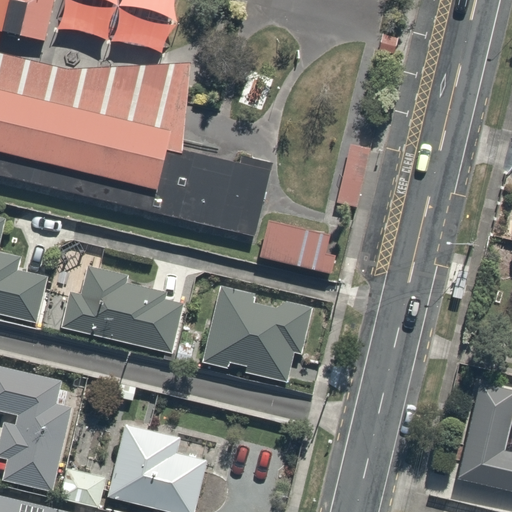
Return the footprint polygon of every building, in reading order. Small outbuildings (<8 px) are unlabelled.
[(0,0),(0,31),(45,41),(54,0),(0,0)] [(0,175),(255,236),(273,163),(242,156),(241,163),(183,150),(191,63),(68,68),(0,53),(0,175)] [(373,146),(349,141),(338,200),(362,205),(373,146)] [(0,311),(38,321),(48,278),(21,272),(24,259),(0,252),(0,251),(8,221),(0,218),(0,311)] [(331,235),(268,220),(260,256),(332,273),(336,255),(327,253),(331,235)] [(70,291),(61,329),(175,356),(186,306),(168,302),(170,293),(129,284),(131,277),(87,267),(81,294),(70,291)] [(316,307),(284,299),(282,307),(257,302),(259,294),(221,285),(204,361),(231,367),(233,360),(251,364),(249,371),(285,379),(291,352),(305,355),(316,307)] [(54,493),(77,381),(0,365),(0,412),(19,416),(17,426),(2,423),(0,431),(0,458),(8,460),(4,483),(54,493)] [(136,387),(120,383),(117,397),(133,400),(136,387)] [(511,390),(480,383),(459,478),(511,489),(511,390)] [(185,435),(129,421),(110,497),(171,511),(195,511),(209,459),(181,452),(185,435)] [(64,468),(58,499),(102,508),(108,476),(64,468)] [(72,511),(0,494),(0,511),(72,511)]
